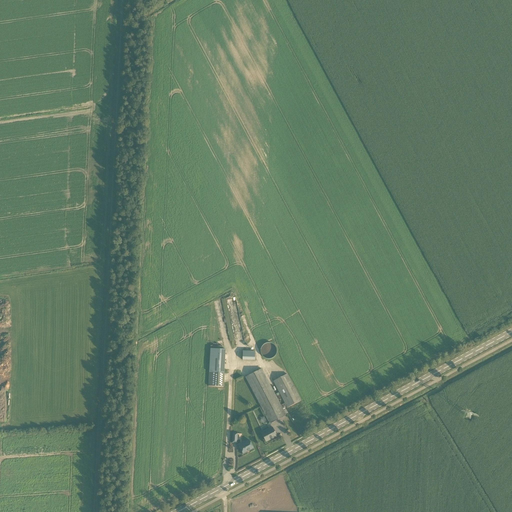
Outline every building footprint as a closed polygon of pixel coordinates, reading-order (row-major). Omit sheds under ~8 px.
[(277,352),(277,350),(276,349),(276,347),(275,347),(274,345),(273,344),(272,344),(270,343),(268,343),(267,343),(265,344),(264,345),(263,346),(262,347),(261,348),(261,350),(260,351),(261,353),(261,354),(262,356),(263,357),(264,358),(266,359),(267,359),(269,359),(270,359),(272,359),(273,358),(274,357),(275,356),(276,354),(277,353),(277,352)] [(226,350),(210,349),(208,386),(224,387),(226,350)] [(243,351),(243,360),(255,360),(256,351),(243,351)] [(301,401),(287,374),(274,381),(285,403),(281,406),(262,369),(246,377),(270,424),(286,415),(285,414),(288,413),(284,407),(286,406),(287,408),(301,401)] [(265,431),(262,433),(262,435),(264,437),(266,442),(277,436),(274,432),(272,428),(265,431)] [(245,442),(239,445),(239,447),(243,454),(253,448),(251,444),(249,440),(245,442)]
